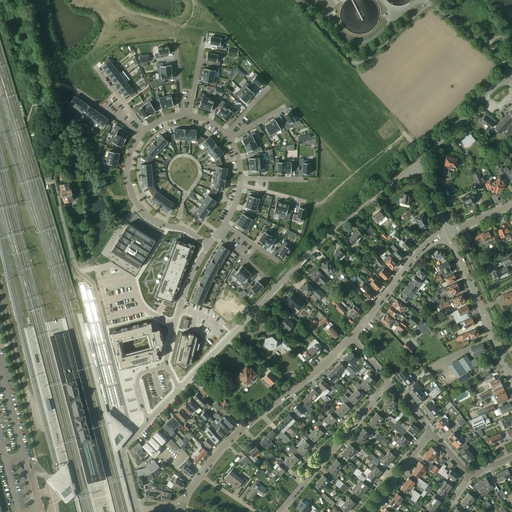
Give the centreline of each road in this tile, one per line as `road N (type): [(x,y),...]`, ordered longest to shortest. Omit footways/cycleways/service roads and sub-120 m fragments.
road 1 (residential): [(45,104),(53,183),(75,267),(92,283),(137,432)]
road 2 (residential): [(200,475),(230,439),(351,338)]
road 3 (unclassified): [(417,164),(386,183),(275,288)]
road 4 (residential): [(281,508),(389,384)]
road 5 (unclassified): [(506,371),(447,233)]
road 6 (residential): [(351,338),(421,247),(447,233)]
road 7 (unclassified): [(275,288),(179,390)]
road 8 (residential): [(165,365),(185,288),(208,245)]
road 9 (unclassified): [(511,79),(493,86),(417,164)]
road 10 (residential): [(139,135),(127,164),(130,192),(148,216),(179,228)]
